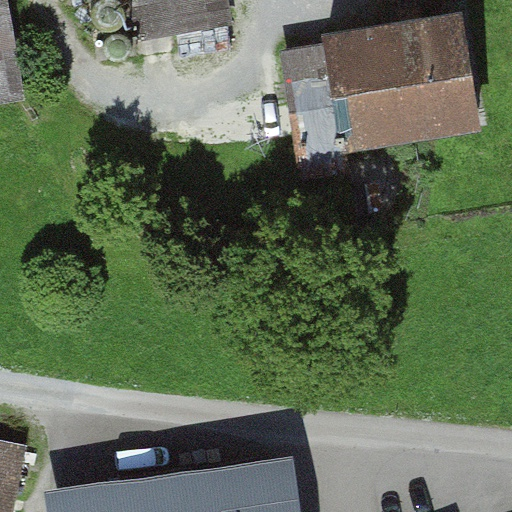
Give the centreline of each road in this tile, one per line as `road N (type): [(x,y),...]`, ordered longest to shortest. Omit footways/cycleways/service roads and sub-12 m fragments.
road 1 (track): [(511,444),(0,382)]
road 2 (unknown): [(36,0),(81,70),(108,93),(168,102),(241,70),(314,0)]
